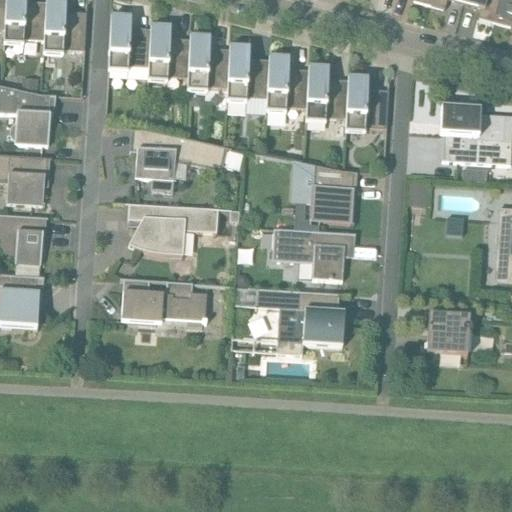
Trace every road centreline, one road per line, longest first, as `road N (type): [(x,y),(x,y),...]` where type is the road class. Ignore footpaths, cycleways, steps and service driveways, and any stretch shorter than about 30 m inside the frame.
road 1 (residential): [(74,392),(99,0)]
road 2 (residential): [(380,410),(403,44)]
road 3 (residential): [(403,44),(245,0)]
